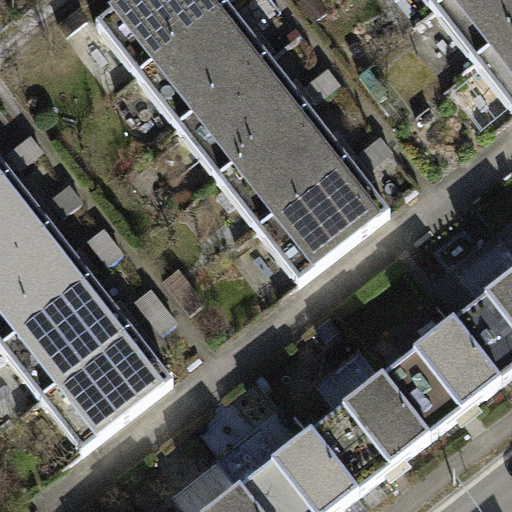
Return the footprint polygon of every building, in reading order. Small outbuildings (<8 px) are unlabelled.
[(158,0),(108,38),(147,90),(247,14),(265,0),(158,0)] [(423,0),(443,25),(476,0),(423,0)] [(511,0),(476,0),(443,25),(483,76),(511,54),(511,0)] [(247,14),(147,90),(187,141),(286,65),(247,14)] [(511,54),(483,76),(511,113),(511,54)] [(286,65),(187,141),(226,193),(326,117),(351,97),(336,78),(311,97),(286,65)] [(326,117),(226,193),(265,244),(365,168),(326,117)] [(0,139),(0,205),(32,181),(53,165),(38,146),(17,162),(0,139)] [(365,168),(265,244),(305,295),(404,219),(376,182),(401,164),(390,149),(365,168)] [(32,181),(0,205),(0,286),(71,232),(92,217),(77,197),(56,213),(32,181)] [(71,232),(0,286),(0,345),(11,360),(111,284),(71,232)] [(112,241),(99,251),(118,276),(132,266),(112,241)] [(481,320),(466,333),(511,389),(511,243),(511,244),(456,289),(481,320)] [(172,294),(198,327),(215,315),(189,281),(172,294)] [(111,284),(11,360),(50,411),(150,335),(111,284)] [(159,301),(145,312),(170,345),(184,334),(159,301)] [(511,389),(466,333),(395,390),(444,452),(511,397),(511,389)] [(150,335),(50,411),(90,462),(189,386),(150,335)] [(349,426),(323,447),(373,509),(444,452),(395,390),(366,354),(321,391),(349,426)] [(323,447),(252,504),(258,511),(369,511),(373,509),(323,447)] [(187,511),(258,511),(252,504),(226,472),(183,506),(187,511)]
